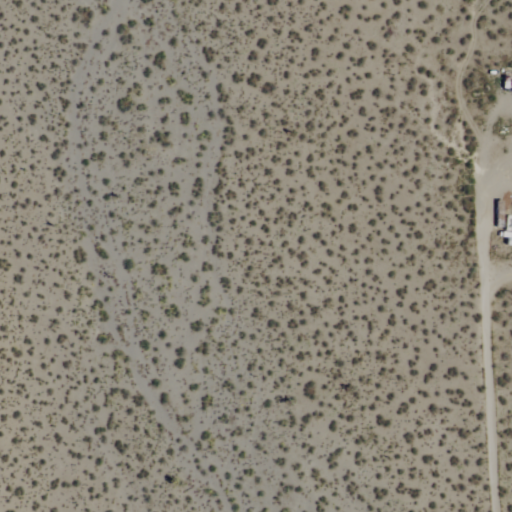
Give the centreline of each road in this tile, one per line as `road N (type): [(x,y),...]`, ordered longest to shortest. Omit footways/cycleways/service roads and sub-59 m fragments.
road 1 (track): [(486,0),(458,73),(458,100),(480,142),(484,288)]
road 2 (track): [(511,273),(495,275),(484,288),(495,511)]
